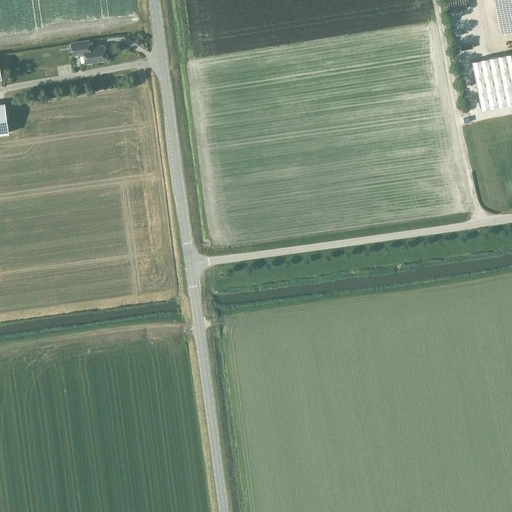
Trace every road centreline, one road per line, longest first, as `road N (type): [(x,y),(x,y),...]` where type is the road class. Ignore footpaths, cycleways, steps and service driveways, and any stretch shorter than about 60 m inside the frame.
road 1 (unclassified): [(190,263),(511,218)]
road 2 (unclassified): [(190,263),(155,0)]
road 3 (unclassified): [(224,511),(190,263)]
road 4 (track): [(434,0),(477,224)]
